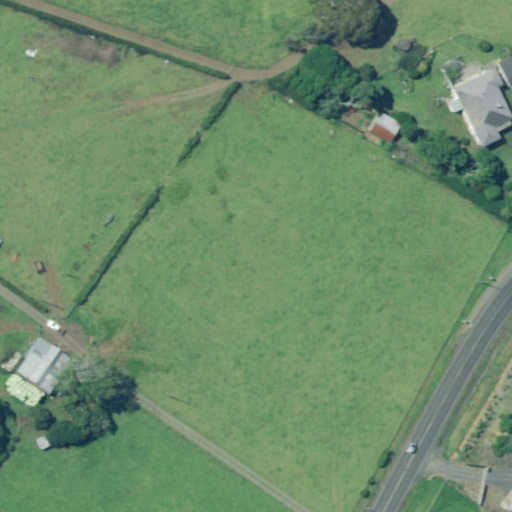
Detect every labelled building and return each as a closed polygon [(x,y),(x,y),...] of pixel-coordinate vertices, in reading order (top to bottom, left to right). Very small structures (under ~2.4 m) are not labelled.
[(406,61),(423,52),(418,43),(401,53),(406,61)] [(508,81),(511,78),(511,52),(510,53),(507,55),(500,58),(494,62),(505,83),(508,81)] [(506,115),(494,91),(492,87),(497,84),(489,68),(481,72),(458,84),(455,77),(448,81),(451,87),(448,89),(453,99),(448,101),(446,102),(451,112),(458,108),(478,147),(495,138),(492,132),(508,124),(507,122),(506,120),(508,118),(506,115)] [(397,123),(377,112),(371,122),(391,133),(397,123)] [(36,338),(13,372),(38,389),(62,356),(36,338)] [(13,351),(1,367),(6,371),(19,355),(13,351)] [(6,380),(16,388),(21,382),(10,374),(6,380)]
